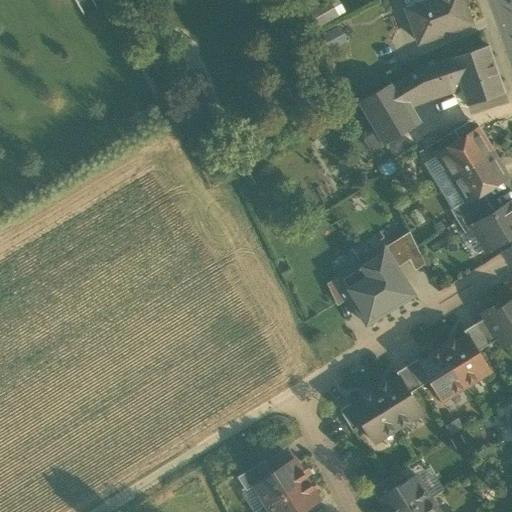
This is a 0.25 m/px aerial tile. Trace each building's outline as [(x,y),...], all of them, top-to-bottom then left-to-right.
[(330,0),(325,0),(310,8),(305,11),(314,29),(339,16),(330,0)] [(405,8),(417,42),(470,23),(461,0),(458,2),(457,0),(426,0),(407,8),(405,8)] [(338,24),(318,35),(328,53),(348,42),(338,24)] [(460,90),(465,105),(503,92),(488,46),(450,59),(457,82),(460,90)] [(416,70),(391,85),(400,101),(457,82),(450,59),(416,70)] [(400,101),(414,124),(420,120),(412,107),(460,90),(457,82),(400,101)] [(414,124),(400,101),(391,85),(390,84),(359,102),(376,131),(383,143),(414,124)] [(437,154),(452,178),(491,153),(477,130),(437,154)] [(383,143),(376,131),(362,138),(369,150),(383,143)] [(506,177),(491,153),(452,178),(465,200),(466,201),(481,192),(506,177)] [(437,187),(452,178),(437,154),(422,163),(437,187)] [(452,178),(437,187),(451,209),(465,200),(452,178)] [(450,210),(457,221),(488,202),(481,192),(466,201),(465,200),(451,209),(450,210)] [(472,227),(486,250),(511,233),(511,201),(494,212),(472,226),(472,227)] [(494,212),(488,202),(457,221),(464,232),(472,227),(472,226),(494,212)] [(486,250),(472,227),(464,232),(459,235),(472,258),(486,250)] [(408,232),(393,241),(399,251),(413,242),(408,232)] [(399,251),(393,241),(383,247),(396,268),(409,260),(414,270),(424,264),(413,242),(399,251)] [(349,298),(366,325),(413,295),(396,268),(383,247),(336,277),(349,298)] [(349,298),(336,277),(326,284),(336,306),(349,298)] [(511,299),(501,306),(496,310),(493,306),(481,313),(485,318),(497,339),(503,348),(511,341),(511,299)] [(485,318),(474,324),(487,345),(497,339),(485,318)] [(477,351),(487,345),(474,324),(463,331),(466,335),(467,335),(477,351)] [(466,335),(455,342),(448,346),(447,344),(441,347),(465,386),(489,371),(477,351),(467,335),(466,335)] [(441,347),(436,350),(437,353),(431,357),(420,364),(419,364),(429,381),(441,401),(465,386),(441,347)] [(417,359),(406,366),(419,387),(429,381),(419,364),(420,364),(417,359)] [(409,393),(419,387),(406,366),(396,373),(398,377),(399,377),(409,393)] [(385,381),(373,389),(397,428),(421,413),(409,393),(399,377),(398,377),(387,384),(385,381)] [(373,443),(397,428),(373,389),(361,396),(362,399),(351,406),(362,424),(373,443)] [(339,410),(352,430),(362,424),(351,406),(350,404),(339,410)] [(253,485),(265,505),(307,479),(303,473),(301,470),(300,470),(293,459),(270,473),(253,484),(253,485)] [(237,477),(245,490),(253,485),(253,484),(270,473),(262,461),(237,477)] [(383,511),(407,511),(430,498),(415,475),(396,486),(378,497),(379,498),(386,509),(383,511)] [(370,488),(377,499),(379,498),(378,497),(396,486),(390,476),(370,488)] [(311,485),(307,479),(265,505),(269,511),(299,511),(319,500),(312,489),(313,488),(311,485)] [(438,511),(430,498),(407,511),(438,511)]
